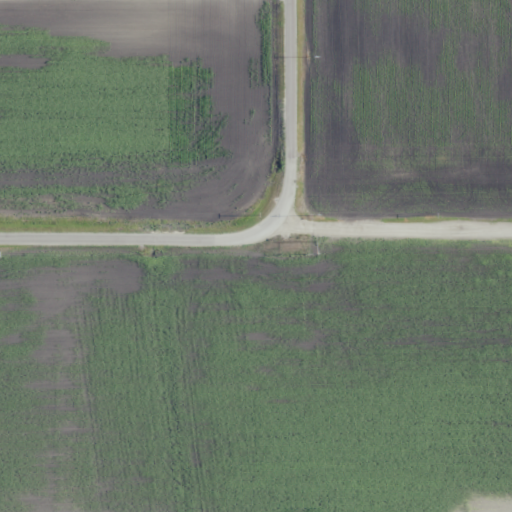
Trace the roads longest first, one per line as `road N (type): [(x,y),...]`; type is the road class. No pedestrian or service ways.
road 1 (residential): [(0,257),(277,265),(296,251),(511,248)]
road 2 (residential): [(296,251),(300,0)]
